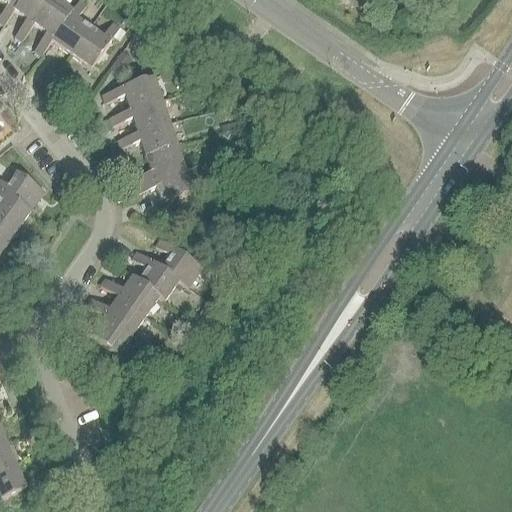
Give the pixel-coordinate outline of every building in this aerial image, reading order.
[(0,25),(3,28),(12,14),(22,0),(0,0),(0,4),(6,8),(0,16),(0,25)] [(52,0),(51,0),(22,0),(12,14),(25,22),(14,38),(21,43),(32,28),(52,0)] [(50,43),(70,13),(52,0),(32,28),(45,37),(34,53),(40,57),(50,43)] [(50,43),(71,58),(90,31),(75,21),(86,6),(78,1),(70,13),(50,43)] [(100,39),(90,31),(71,58),(90,72),(119,30),(111,24),(100,39)] [(137,34),(132,41),(136,43),(141,37),(137,34)] [(121,55),(109,73),(124,84),(136,65),(121,55)] [(170,55),(167,60),(175,64),(177,58),(170,55)] [(188,77),(186,83),(190,93),(203,89),(197,74),(188,77)] [(129,114),(160,104),(153,81),(101,97),(104,106),(124,100),(129,114)] [(132,122),(136,137),(167,126),(160,104),(129,114),(109,120),(112,129),(132,122)] [(107,122),(95,126),(99,137),(111,133),(107,122)] [(139,145),(144,161),(175,151),(167,126),(136,137),(117,143),(119,152),(139,145)] [(132,181),(134,189),(183,173),(175,151),(144,161),(149,176),(132,181)] [(190,196),(183,173),(134,189),(137,196),(153,191),(158,206),(190,196)] [(0,183),(0,193),(30,215),(44,196),(16,176),(7,188),(0,183)] [(0,224),(15,236),(30,215),(0,193),(0,224)] [(0,253),(1,255),(15,236),(0,224),(0,253)] [(168,260),(159,272),(176,284),(186,291),(200,271),(158,242),(153,250),(168,260)] [(163,303),(176,284),(159,272),(135,255),(130,262),(145,272),(136,284),(158,299),(163,303)] [(158,299),(136,284),(130,280),(121,293),(104,281),(99,288),(117,300),(144,319),(158,299)] [(131,338),(144,319),(117,300),(108,313),(91,301),(86,307),(104,319),(131,338)] [(116,359),(131,338),(104,319),(95,332),(77,320),(72,328),(116,359)] [(0,476),(15,470),(6,448),(0,450),(0,476)] [(0,502),(24,492),(15,470),(0,476),(0,502)]
